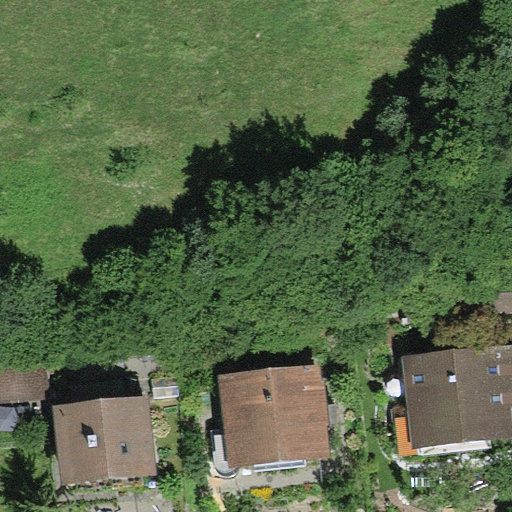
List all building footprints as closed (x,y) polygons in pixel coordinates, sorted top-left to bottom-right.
[(455,321),(511,319),(511,263),(453,266),(455,321)] [(471,360),(404,368),(415,460),(482,452),(471,360)] [(0,400),(38,399),(37,366),(0,367),(0,400)] [(317,471),(306,375),(222,385),(233,480),(317,471)] [(54,496),(134,494),(132,426),(52,428),(54,496)]
